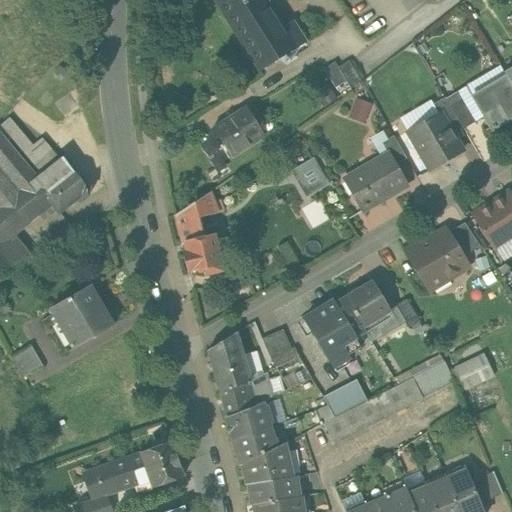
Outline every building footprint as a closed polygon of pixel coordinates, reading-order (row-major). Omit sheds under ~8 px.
[(213,0),(259,71),(306,42),(293,20),(283,26),(266,0),(213,0)] [(362,81),(349,61),(338,68),(347,81),(351,89),(362,81)] [(338,68),(335,62),(324,69),(336,88),(347,81),(338,68)] [(511,85),(506,76),(472,96),(492,131),(511,118),(511,85)] [(64,82),(43,92),(56,118),(76,108),(64,82)] [(355,95),(346,115),(363,122),(372,102),(355,95)] [(449,105),(445,97),(434,104),(439,114),(440,113),(448,126),(458,120),(449,105)] [(449,105),(458,120),(463,129),(476,121),(462,97),(449,105)] [(246,107),(213,128),(231,157),(265,136),(246,107)] [(439,114),(408,132),(431,170),(463,151),(448,126),(440,113),(439,114)] [(33,144),(10,117),(0,125),(0,134),(6,141),(10,139),(23,154),(34,145),(33,144)] [(0,134),(0,207),(34,180),(37,178),(6,141),(0,134)] [(394,136),(381,143),(388,154),(389,153),(395,164),(407,158),(394,136)] [(42,137),(33,144),(34,145),(23,154),(32,165),(52,149),(42,137)] [(52,149),(32,165),(40,175),(60,159),(52,149)] [(388,154),(344,179),(363,211),(408,185),(395,164),(389,153),(388,154)] [(86,186),(63,157),(60,159),(40,175),(37,178),(34,180),(50,204),(58,214),(83,195),(89,197),(91,188),(86,186)] [(314,159),(294,171),(308,196),(329,184),(314,159)] [(34,180),(0,207),(0,244),(9,237),(50,204),(34,180)] [(211,192),(175,216),(189,272),(203,269),(205,276),(224,271),(215,234),(204,237),(199,218),(218,213),(211,192)] [(509,194),(475,216),(475,217),(476,216),(495,247),(496,248),(511,237),(511,198),(509,195),(509,194)] [(480,246),(465,223),(455,229),(469,253),(480,246)] [(468,267),(445,230),(407,253),(429,290),(468,267)] [(9,237),(0,244),(0,280),(5,276),(27,259),(9,237)] [(27,259),(5,276),(10,282),(33,266),(27,259)] [(372,281),(345,298),(345,299),(363,328),(391,311),(372,281)] [(89,286),(51,308),(74,348),(112,326),(89,286)] [(335,305),(333,301),(304,319),(332,365),(361,348),(355,338),(366,332),(363,328),(345,299),(335,305)] [(406,299),(395,306),(408,327),(419,320),(406,299)] [(283,329),(262,338),(271,359),(273,359),(292,350),(283,329)] [(237,333),(209,351),(221,393),(250,381),(237,333)] [(31,345),(11,357),(23,378),(43,366),(31,345)] [(292,350),(273,359),(276,367),(298,356),(294,349),(292,350)] [(484,355),(455,368),(464,389),(493,376),(484,355)] [(298,356),(276,367),(289,389),(312,379),(299,356),(298,356)] [(412,377),(368,401),(335,418),(324,423),(334,444),(423,399),(412,377)] [(250,381),(221,393),(228,416),(251,407),(257,404),(250,381)] [(360,387),(328,404),(335,418),(368,401),(360,387)] [(228,416),(227,417),(229,425),(227,430),(232,432),(234,440),(270,426),(269,422),(271,422),(266,406),(264,407),(262,402),(257,404),(251,407),(228,416)] [(270,426),(234,440),(241,465),(242,465),(276,448),(270,426)] [(171,442),(96,469),(99,478),(105,495),(134,485),(136,492),(152,486),(183,476),(171,442)] [(276,448),(242,465),(248,485),(249,485),(289,477),(284,443),(276,448)] [(511,511),(511,453),(490,463),(493,471),(503,493),(511,511)] [(472,481),(465,465),(444,474),(460,511),(484,511),(481,503),(472,481)] [(493,471),(472,481),(481,503),(503,493),(493,471)] [(460,511),(444,474),(425,482),(437,511),(460,511)] [(289,477),(249,485),(252,505),(254,505),(299,496),(296,476),(289,477)] [(99,478),(88,482),(96,504),(107,500),(105,495),(99,478)] [(96,504),(88,482),(77,486),(85,508),(96,504)] [(437,511),(425,482),(406,490),(415,511),(437,511)] [(415,511),(406,490),(404,485),(384,493),(392,511),(415,511)] [(77,486),(66,490),(74,511),(81,509),(85,508),(77,486)] [(392,511),(384,493),(365,502),(369,511),(392,511)] [(299,496),(254,505),(255,511),(304,511),(301,496),(299,496)] [(85,508),(81,509),(81,511),(108,511),(111,511),(107,500),(96,504),(85,508)] [(369,511),(365,502),(345,510),(345,511),(369,511)]
